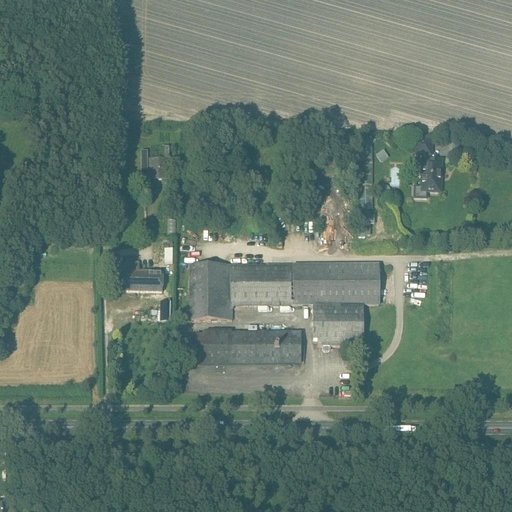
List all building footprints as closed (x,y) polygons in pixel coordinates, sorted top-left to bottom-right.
[(358,140),(358,212),(372,211),(371,140),(358,140)] [(440,194),(442,161),(430,161),(431,143),(416,143),(415,156),(422,156),(421,188),(414,188),(414,199),(427,200),(427,193),(440,194)] [(384,153),(378,157),(382,163),(388,159),(384,153)] [(169,160),(148,160),(149,181),(170,181),(169,160)] [(277,187),(277,210),(290,209),(290,187),(277,187)] [(359,238),(365,238),(365,225),(374,225),(374,217),(359,217),(359,238)] [(168,221),(168,236),(176,236),(177,221),(168,221)] [(161,293),(162,274),(156,274),(151,274),(151,272),(140,272),(140,266),(140,265),(115,264),(115,282),(115,292),(161,293)] [(362,307),(379,306),(378,266),(189,267),(190,322),(232,322),(232,310),(232,308),(313,307),(362,307)] [(362,307),(313,307),(313,342),(317,342),(317,348),(322,348),(322,351),(330,351),(330,348),(363,348),(362,307)] [(195,366),(300,365),(300,335),(232,335),(232,337),(194,338),(195,366)]
